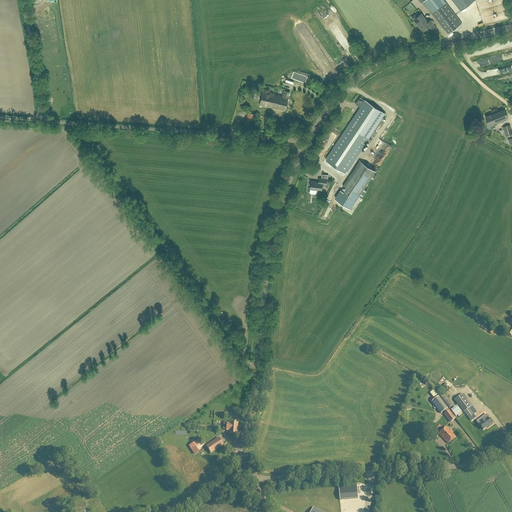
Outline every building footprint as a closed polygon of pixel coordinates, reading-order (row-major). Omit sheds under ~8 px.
[(425,0),(423,1),(448,33),(461,23),(445,2),(443,3),(440,0),(425,0)] [(452,0),(460,11),(474,0),(452,0)] [(413,19),(419,26),(423,23),(422,21),(425,19),(421,13),(416,17),(415,15),(414,15),(412,17),(412,18),(413,19)] [(423,23),(419,26),(422,31),(427,27),(429,30),(435,26),(430,19),(433,17),(431,14),(425,19),(422,21),(423,23)] [(282,95),(273,93),(270,106),(285,110),(288,96),(289,91),(283,90),(282,95)] [(270,106),(273,93),(266,91),(266,92),(262,91),(259,104),(270,106)] [(326,158),(347,171),(385,113),(360,97),(355,104),(360,107),(326,158)] [(497,120),(498,122),(506,119),(505,117),(507,116),(504,109),(495,113),(497,120)] [(495,113),(485,117),(486,120),(486,121),(487,121),(488,124),(489,126),(490,129),(495,127),(494,124),(498,122),(497,120),(495,113)] [(503,126),(505,134),(506,136),(511,134),(511,133),(511,129),(509,124),(503,126)] [(379,144),(376,143),(367,158),(371,160),(381,143),(384,145),(385,143),(381,141),(379,144)] [(350,209),(356,200),(365,186),(350,176),(335,199),(350,209)] [(326,185),(327,179),(321,178),(320,178),(320,182),(311,181),(310,181),(309,184),(310,184),(310,189),(317,190),(318,190),(321,191),(322,184),(326,185)] [(485,331),(489,325),(484,321),(480,328),(485,331)] [(469,419),(473,416),(468,409),(469,408),(461,396),(454,401),(463,413),(464,412),(469,419)] [(447,409),(438,397),(432,402),(441,414),(447,409)] [(452,409),(457,415),(461,411),(457,405),(452,409)] [(455,419),(449,411),(444,415),(450,423),(455,419)] [(489,428),(492,425),(488,418),(487,419),(485,416),(477,422),(479,425),(483,430),(488,427),(489,428)] [(228,434),(237,435),(237,424),(229,423),(229,424),(226,424),(226,431),(229,431),(228,434)] [(446,427),(438,434),(448,444),(455,437),(446,427)] [(206,447),(210,453),(223,445),(218,438),(206,447)] [(357,487),(338,488),(340,501),(358,500),(357,487)]
